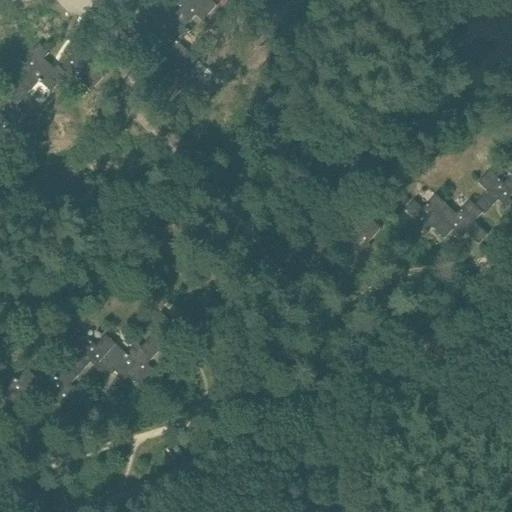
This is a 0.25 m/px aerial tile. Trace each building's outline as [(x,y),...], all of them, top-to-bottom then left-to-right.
[(173,17),(185,28),(196,16),(202,22),(218,6),(211,0),(180,0),(177,4),(182,8),(173,17)] [(173,71),(190,53),(179,43),(190,32),(185,28),(173,17),(167,23),(155,11),(144,23),(154,32),(150,37),(156,43),(153,46),(165,58),(162,62),(166,65),(167,65),(173,71)] [(74,55),(62,68),(69,74),(61,83),(70,91),(81,80),(92,91),(109,73),(99,64),(96,67),(86,57),(91,52),(81,43),(71,53),(74,55)] [(52,92),(61,83),(69,74),(62,68),(59,65),(56,68),(46,59),(51,53),(41,44),(31,54),(34,56),(21,70),(27,76),(21,82),(31,92),(41,81),(52,92)] [(167,65),(166,65),(162,70),(169,76),(169,75),(174,80),(160,95),(170,104),(183,90),(192,99),(204,86),(190,73),(200,62),(190,53),(173,71),(167,65)] [(18,106),(31,92),(21,82),(7,98),(2,93),(3,92),(0,89),(0,115),(1,114),(15,127),(27,114),(18,106)] [(511,200),(509,198),(511,194),(511,174),(511,175),(504,183),(490,170),(478,182),(487,191),(475,204),(475,205),(482,213),(484,215),(499,199),(503,203),(500,206),(504,210),(511,201),(511,200)] [(445,238),(451,232),(450,232),(453,229),(439,215),(448,206),(436,194),(423,208),(414,200),(405,210),(419,223),(416,226),(425,235),(429,232),(425,228),(430,224),(445,238)] [(457,214),(448,206),(439,215),(453,229),(450,232),(451,232),(459,241),(463,237),(459,234),(464,229),(479,243),(488,234),(474,221),(482,213),(475,205),(475,204),(470,200),(457,214)] [(368,242),(381,228),(371,219),(363,227),(349,214),(337,227),(346,236),(334,250),(338,253),(344,259),(358,244),(362,248),(359,251),(363,254),(371,245),(368,242)] [(346,236),(337,227),(330,235),(316,222),(304,235),(313,244),(300,258),(310,267),(324,252),(329,256),(326,259),(329,262),(338,253),(334,250),(346,236)] [(192,303),(183,313),(200,329),(194,335),(195,336),(200,340),(206,334),(205,333),(209,328),(224,342),(234,332),(220,319),(228,310),(215,298),(202,312),(192,303)] [(141,347),(153,358),(161,349),(166,353),(172,346),(176,350),(188,337),(192,340),(195,336),(194,335),(200,329),(183,313),(173,323),(162,313),(146,329),(153,335),(142,347),(141,347)] [(80,354),(67,368),(77,377),(87,366),(87,365),(91,361),(96,366),(95,367),(102,373),(106,368),(99,361),(116,343),(106,335),(97,345),(83,332),(71,345),(80,354)] [(127,354),(116,343),(99,361),(106,368),(110,371),(113,368),(126,380),(129,377),(136,382),(140,378),(150,387),(160,375),(148,364),(153,358),(141,347),(142,347),(137,342),(127,354)] [(71,384),(77,377),(67,368),(57,378),(46,367),(37,377),(29,385),(37,392),(40,395),(42,392),(53,401),(48,406),(58,416),(67,406),(65,403),(77,390),(71,384)] [(29,385),(37,377),(28,368),(17,380),(6,369),(0,374),(0,395),(2,393),(13,402),(8,408),(18,417),(27,407),(25,405),(37,392),(29,385)]
